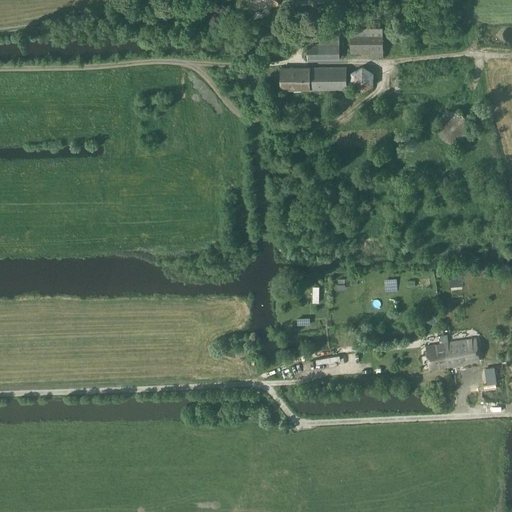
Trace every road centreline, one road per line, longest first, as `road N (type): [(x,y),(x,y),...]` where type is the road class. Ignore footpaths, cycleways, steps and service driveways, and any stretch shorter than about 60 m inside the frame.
road 1 (track): [(511,414),(296,424),(261,383),(0,393)]
road 2 (track): [(511,55),(388,62)]
